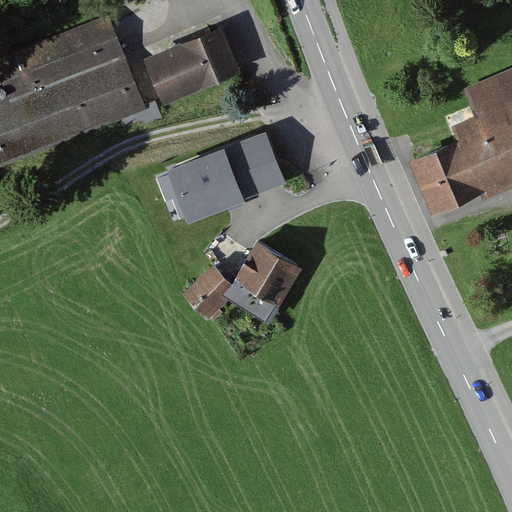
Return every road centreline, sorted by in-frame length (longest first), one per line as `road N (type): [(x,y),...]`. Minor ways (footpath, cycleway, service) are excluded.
road 1 (primary): [(304,0),(390,216),(511,476)]
road 2 (track): [(320,101),(140,141),(0,225)]
road 3 (unknown): [(320,101),(263,231),(185,248)]
